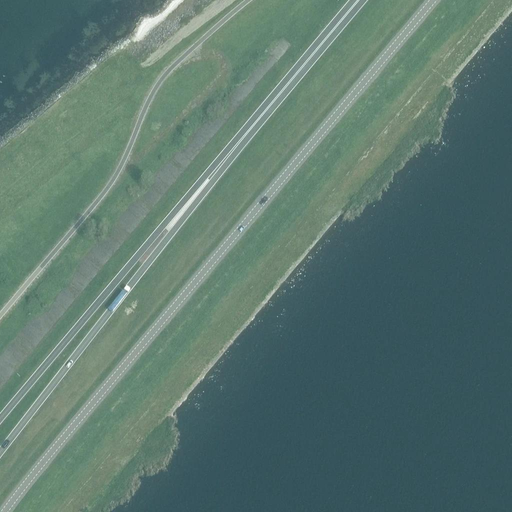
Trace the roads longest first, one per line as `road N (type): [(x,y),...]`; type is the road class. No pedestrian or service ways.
road 1 (tertiary): [(4,511),(433,0)]
road 2 (trunk): [(0,452),(252,126)]
road 3 (trunk): [(252,126),(0,417)]
road 4 (track): [(115,178),(223,71),(213,55),(174,64)]
road 5 (trunk): [(252,126),(360,0)]
